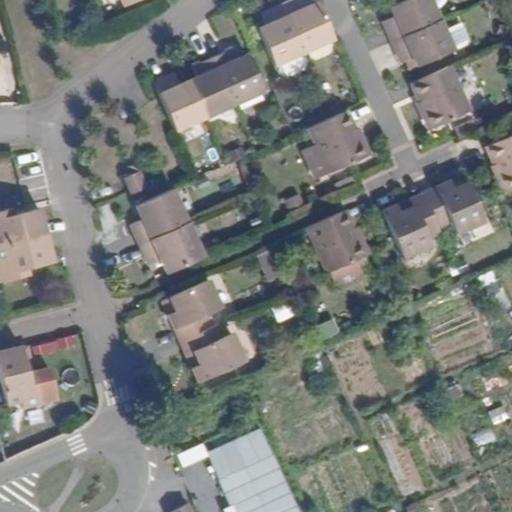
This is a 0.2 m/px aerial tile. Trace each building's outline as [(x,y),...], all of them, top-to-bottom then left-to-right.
[(423,0),(408,0),(386,9),(391,20),(381,25),(400,67),(410,63),(413,70),(449,55),(423,0)] [(256,35),(272,71),(330,45),(314,9),(305,13),(301,3),(259,22),(264,32),(256,35)] [(442,29),(451,50),(467,44),(458,23),(442,29)] [(160,87),(180,133),(269,92),(254,57),(245,61),(240,50),(198,69),(203,80),(187,87),(182,76),(160,87)] [(405,87),(425,134),(463,116),(442,71),(405,87)] [(350,114),(313,132),(332,176),(371,159),(350,114)] [(511,135),(482,149),(503,196),(511,191),(511,135)] [(129,194),(145,187),(138,172),(122,179),(129,194)] [(458,178),(445,184),(448,190),(460,184),(458,178)] [(396,214),(393,207),(378,213),(398,260),(426,248),(423,241),(435,236),(437,235),(435,229),(447,224),(452,236),(478,223),(460,184),(448,190),(445,184),(417,196),(420,203),(396,214)] [(146,246),(193,225),(177,191),(142,207),(147,221),(137,227),(146,246)] [(417,196),(393,207),(396,214),(420,203),(417,196)] [(0,217),(0,279),(9,277),(8,272),(41,263),(38,249),(43,247),(33,209),(5,216),(0,217)] [(341,214),(305,230),(326,275),(362,258),(341,214)] [(208,258),(193,225),(146,246),(155,265),(166,261),(172,274),(208,258)] [(204,365),(197,369),(202,381),(247,361),(236,335),(230,338),(225,327),(224,324),(219,327),(214,317),(224,311),(213,283),(175,300),(181,312),(174,315),(187,345),(195,341),(204,365)] [(181,312),(175,300),(169,302),(174,315),(181,312)] [(272,322),(288,318),(285,302),(269,305),(272,322)] [(332,319),(315,325),(319,339),(337,334),(332,319)] [(34,341),(29,343),(35,371),(41,370),(34,341)] [(187,345),(197,369),(204,365),(195,341),(187,345)] [(29,343),(3,350),(16,401),(30,397),(32,405),(64,398),(56,366),(41,370),(35,371),(29,343)] [(486,427),(468,436),(475,449),(493,440),(486,427)] [(203,450),(227,511),(294,511),(262,428),(203,450)] [(167,509),(168,511),(191,511),(186,500),(167,509)]
